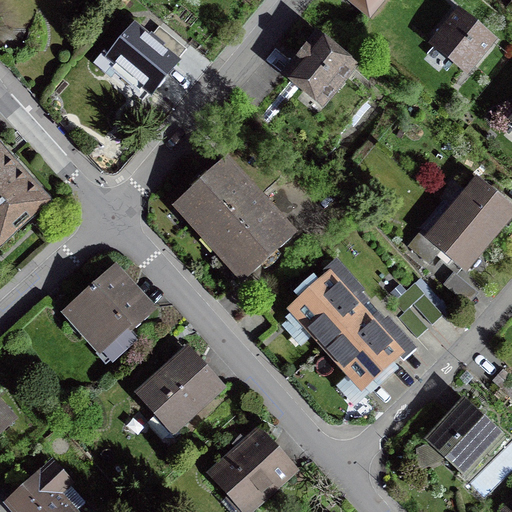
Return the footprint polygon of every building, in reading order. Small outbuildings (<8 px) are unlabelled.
[(348,0),(370,17),(383,0),(348,0)] [(492,41),(459,14),(436,43),(469,70),(492,41)] [(105,69),(142,101),(150,91),(151,92),(176,63),(136,29),(111,57),(105,51),(94,63),(103,71),(105,69)] [(348,76),(354,69),(317,38),(308,49),(307,48),(297,59),(298,61),(286,75),(292,80),(323,106),(348,76)] [(292,80),(261,117),(316,163),(322,156),(329,153),(336,148),(340,141),(342,132),(350,122),(354,125),(371,105),(368,102),(372,96),(348,76),(323,106),(292,80)] [(0,243),(48,201),(0,147),(0,243)] [(226,162),(178,205),(244,280),(293,236),(226,162)] [(454,210),(489,240),(511,213),(511,209),(479,182),(454,210)] [(464,270),(489,240),(454,210),(430,239),(422,232),(409,247),(429,264),(441,250),(464,270)] [(328,277),(291,310),(362,390),(399,357),(404,362),(416,351),(388,320),(385,322),(378,314),(373,318),(371,316),(369,318),(363,311),(365,309),(363,307),(368,303),(360,295),(363,292),(336,261),(323,272),(328,277)] [(114,269),(66,312),(104,355),(153,312),(114,269)] [(454,273),(444,285),(467,304),(477,293),(454,273)] [(414,284),(395,302),(404,312),(424,295),(414,284)] [(425,296),(414,305),(432,325),(443,316),(425,296)] [(410,309),(399,318),(417,339),(428,329),(410,309)] [(188,351),(140,394),(157,414),(150,420),(166,438),(174,438),(180,433),(176,429),(222,389),(188,351)] [(511,377),(504,370),(494,381),(511,397),(511,377)] [(504,438),(466,403),(430,441),(437,459),(445,456),(463,473),(485,450),(489,454),(504,438)] [(0,405),(0,434),(15,421),(0,405)] [(260,432),(211,475),(229,495),(221,502),(229,511),(247,511),(295,471),(260,432)] [(51,466),(9,504),(16,511),(75,511),(85,503),(51,466)]
